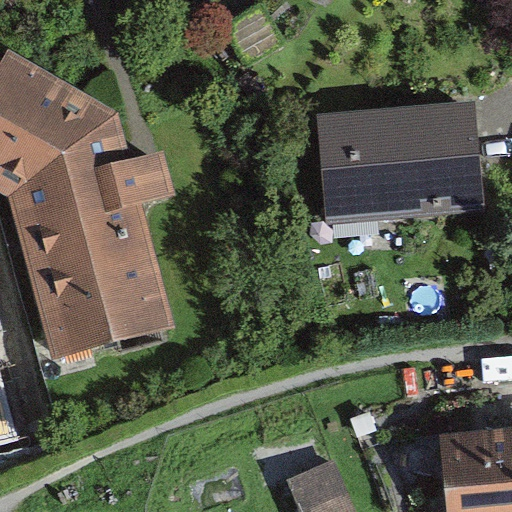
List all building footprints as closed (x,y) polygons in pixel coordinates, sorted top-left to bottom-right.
[(117,116),(5,55),(0,62),(0,200),(9,206),(49,366),(176,339),(142,209),(175,198),(162,154),(128,162),(117,116)] [(477,115),(319,123),(324,226),(483,218),(477,115)] [(0,442),(17,437),(0,371),(0,442)] [(511,511),(511,433),(445,437),(448,511),(511,511)] [(353,511),(335,469),(288,489),(297,511),(353,511)]
